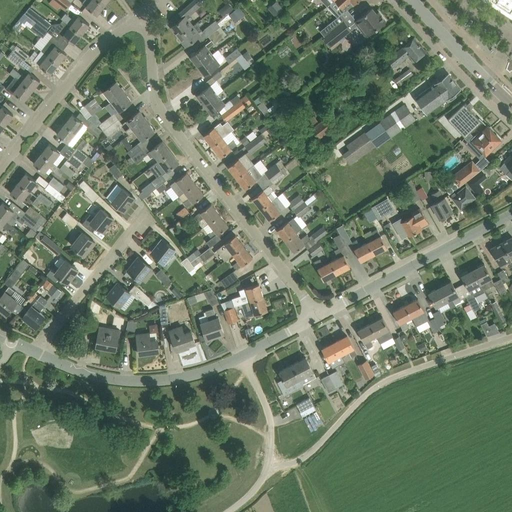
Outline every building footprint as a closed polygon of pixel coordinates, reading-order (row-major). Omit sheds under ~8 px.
[(67,0),(51,0),(60,7),(65,11),(71,3),(67,0)] [(82,0),(81,2),(97,15),(105,5),(98,0),(82,0)] [(193,0),(188,5),(193,10),(201,2),(199,0),(193,0)] [(335,0),(334,1),(345,12),(356,3),(358,0),(335,0)] [(511,0),(484,0),(511,18),(511,0)] [(268,9),(274,17),(283,9),(276,1),(268,9)] [(228,15),(235,22),(244,13),(239,7),(228,15)] [(348,26),(344,21),(338,26),(331,31),(337,40),(356,25),(365,37),(386,21),(378,12),(376,14),(372,8),(355,21),(348,26)] [(65,13),(61,18),(82,34),(90,24),(76,13),(71,18),(65,13)] [(171,27),(178,37),(193,26),(196,23),(195,22),(192,25),(189,21),(192,18),(189,14),(185,16),(171,27)] [(42,15),(36,22),(48,31),(48,32),(54,24),(42,15)] [(15,26),(20,30),(28,19),(25,17),(23,19),(21,18),(15,26)] [(54,24),(48,32),(58,39),(61,34),(74,44),(82,34),(61,18),(63,20),(60,23),(54,24)] [(193,26),(178,37),(186,46),(197,37),(200,42),(208,36),(208,35),(220,26),(215,20),(204,29),(205,30),(202,31),(196,23),(193,26)] [(338,26),(333,20),(326,26),(331,31),(338,26)] [(34,25),(31,29),(43,38),(48,31),(36,22),(34,25)] [(205,44),(208,48),(226,34),(220,26),(208,35),(208,36),(211,40),(205,44)] [(385,61),(391,69),(409,54),(415,61),(426,52),(414,37),(403,47),(402,47),(385,61)] [(50,40),(41,50),(59,64),(66,54),(50,40)] [(17,44),(12,51),(25,61),(30,54),(17,44)] [(190,57),(197,66),(212,54),(208,48),(205,44),(198,50),(190,57)] [(229,63),(242,54),(237,48),(225,57),(229,63)] [(41,50),(33,60),(51,74),(59,64),(41,50)] [(212,54),(197,66),(205,75),(220,64),(223,60),(223,57),(218,50),(212,54)] [(247,50),(242,54),(244,57),(250,64),(255,60),(247,50)] [(25,61),(12,51),(8,56),(21,66),(25,61)] [(13,68),(9,73),(15,77),(32,91),(40,81),(29,72),(25,77),(13,68)] [(404,83),(403,81),(413,73),(409,68),(393,79),(399,87),(404,83)] [(219,71),(207,81),(211,85),(216,81),(222,76),(219,71)] [(435,83),(415,98),(427,114),(460,89),(448,73),(435,83)] [(24,101),(32,91),(15,77),(6,89),(13,94),(14,92),(24,101)] [(103,91),(111,101),(124,91),(116,81),(103,91)] [(211,85),(197,96),(204,105),(218,94),(223,90),(216,81),(211,85)] [(124,91),(111,101),(119,111),(132,101),(124,91)] [(218,94),(204,105),(211,114),(218,109),(223,105),(227,111),(234,105),(230,100),(225,104),(218,94)] [(237,95),(230,100),(234,105),(237,103),(241,100),(240,99),(237,95)] [(259,97),(253,101),(257,105),(262,102),(259,97)] [(84,106),(92,116),(102,109),(94,98),(84,106)] [(222,114),(221,115),(226,121),(242,109),(237,103),(234,105),(227,111),(222,114)] [(466,106),(467,105),(465,103),(448,119),(465,138),(482,121),(479,118),(478,119),(466,106)] [(0,104),(0,120),(5,125),(13,115),(0,104)] [(404,104),(347,145),(356,158),(375,144),(377,147),(415,119),(412,115),(404,104)] [(131,126),(134,131),(147,121),(139,111),(126,121),(131,126)] [(80,113),(77,117),(83,122),(88,126),(86,128),(97,136),(102,130),(91,121),(80,113)] [(99,125),(104,130),(119,119),(114,113),(99,125)] [(72,114),(65,124),(75,132),(83,122),(77,117),(72,114)] [(307,121),(309,124),(311,127),(310,127),(318,138),(331,128),(323,118),(318,122),(313,116),(307,121)] [(119,119),(104,130),(108,136),(123,125),(119,119)] [(147,121),(134,131),(142,141),(155,131),(147,121)] [(211,129),(204,135),(212,146),(223,138),(234,129),(228,121),(222,125),(220,123),(215,127),(215,126),(211,129)] [(65,124),(57,134),(67,142),(73,147),(81,136),(75,132),(65,124)] [(466,142),(481,158),(500,140),(488,127),(481,133),(479,131),(473,137),(472,136),(466,142)] [(248,135),(251,140),(257,135),(254,131),(248,135)] [(250,142),(245,146),(250,152),(266,140),(261,134),(250,142)] [(240,140),(245,146),(250,142),(245,136),(240,140)] [(223,138),(212,146),(221,157),(232,149),(231,148),(237,144),(233,139),(228,144),(223,138)] [(151,150),(159,161),(171,151),(163,141),(151,150)] [(49,143),(41,153),(52,161),(60,152),(49,143)] [(129,150),(127,152),(131,157),(141,149),(138,144),(133,148),(129,150)] [(77,148),(72,154),(83,162),(90,168),(96,161),(92,158),(78,146),(77,148)] [(141,149),(131,157),(135,162),(136,163),(146,155),(141,149)] [(171,151),(159,161),(167,171),(179,162),(171,151)] [(60,177),(64,172),(71,177),(61,168),(60,168),(60,169),(52,162),(52,161),(41,153),(33,163),(44,172),(48,167),(60,177)] [(72,154),(68,160),(72,163),(79,168),(83,162),(72,154)] [(228,167),(236,177),(247,169),(253,165),(248,159),(245,154),(239,159),(239,158),(228,167)] [(499,168),(506,174),(511,168),(511,156),(511,155),(499,168)] [(452,177),(460,186),(466,182),(466,181),(479,171),(472,162),(452,177)] [(65,163),(61,168),(71,177),(72,177),(76,172),(70,166),(65,163)] [(264,171),(269,177),(280,169),(275,163),(264,171)] [(109,168),(117,178),(122,174),(114,164),(109,168)] [(247,169),(236,177),(245,189),(256,180),(261,176),(258,171),(253,165),(247,169)] [(269,177),(273,182),(284,174),(280,169),(269,177)] [(424,171),(424,180),(432,179),(431,171),(424,171)] [(479,171),(466,181),(472,188),(478,183),(485,178),(479,171)] [(179,196),(184,192),(195,183),(187,172),(170,185),(179,196)] [(26,173),(18,182),(29,191),(37,181),(36,180),(26,173)] [(151,182),(155,189),(167,179),(163,174),(151,182)] [(36,180),(37,181),(45,188),(49,183),(40,176),(36,180)] [(54,177),(49,183),(59,191),(64,185),(54,177)] [(85,192),(94,201),(100,196),(84,180),(80,184),(87,191),(85,192)] [(444,188),(449,195),(460,186),(454,180),(444,188)] [(69,181),(65,186),(71,190),(74,185),(69,181)] [(404,184),(414,202),(420,198),(416,191),(414,186),(413,187),(409,181),(404,184)] [(29,191),(18,182),(10,193),(21,201),(29,191)] [(155,189),(151,182),(142,189),(143,191),(138,194),(142,199),(153,190),(155,189)] [(59,191),(49,183),(45,188),(62,201),(66,196),(59,191)] [(156,188),(160,193),(167,188),(163,183),(156,188)] [(195,183),(184,192),(189,198),(183,202),(187,207),(193,202),(204,194),(195,183)] [(252,198),(261,209),(278,196),(270,185),(263,190),(252,198)] [(453,197),(461,208),(474,197),(466,187),(456,195),(455,193),(452,195),(453,197)] [(112,201),(125,212),(135,198),(122,188),(112,201)] [(432,204),(440,219),(453,212),(445,197),(443,198),(438,190),(432,194),(436,202),(432,204)] [(37,197),(41,201),(49,207),(52,203),(41,193),(37,197)] [(278,196),(261,209),(270,220),(281,212),(280,211),(286,207),(285,206),(288,204),(292,210),(303,201),(298,194),(289,201),(282,193),(278,196)] [(306,199),(310,204),(318,199),(314,194),(306,199)] [(37,206),(41,201),(37,197),(33,203),(37,206)] [(292,210),(298,217),(310,208),(305,201),(292,210)] [(3,202),(0,205),(0,215),(12,225),(20,215),(3,202)] [(378,203),(371,207),(378,218),(385,214),(378,203)] [(204,217),(209,223),(220,215),(211,204),(201,212),(195,217),(198,221),(204,217)] [(30,206),(25,212),(41,225),(46,219),(30,206)] [(185,207),(176,213),(181,219),(189,212),(185,207)] [(82,224),(85,226),(91,230),(95,225),(103,232),(114,219),(101,208),(94,217),(90,214),(82,224)] [(377,218),(371,208),(364,212),(370,222),(377,218)] [(401,218),(393,223),(401,238),(409,234),(409,236),(422,229),(421,227),(428,223),(420,208),(412,212),(413,215),(403,221),(401,218)] [(41,225),(25,212),(20,220),(23,223),(24,222),(36,231),(37,229),(38,231),(39,230),(40,231),(44,227),(41,225)] [(62,219),(73,228),(79,221),(67,212),(62,219)] [(188,214),(183,218),(187,223),(192,220),(188,214)] [(12,225),(0,215),(0,236),(2,234),(0,231),(0,227),(1,225),(8,230),(9,228),(11,229),(9,232),(13,235),(17,230),(14,227),(12,225)] [(228,226),(220,215),(209,223),(214,230),(208,234),(211,238),(217,234),(228,226)] [(288,221),(277,230),(285,241),(296,232),(302,228),(294,217),(288,222),(288,221)] [(342,225),(337,227),(338,229),(343,240),(348,237),(343,227),(342,225)] [(310,235),(315,241),(327,232),(322,226),(310,235)] [(25,235),(31,239),(36,232),(30,228),(25,235)] [(375,238),(367,242),(374,254),(387,248),(381,235),(380,236),(377,229),(372,231),(375,238)] [(71,245),(85,256),(95,242),(82,232),(71,245)] [(296,232),(285,241),(294,252),(305,244),(304,243),(310,239),(307,234),(301,239),(296,232)] [(221,239),(217,234),(206,243),(210,247),(221,239)] [(338,258),(331,261),(337,274),(350,267),(344,255),(349,253),(339,234),(332,237),(338,248),(333,250),(336,257),(338,256),(338,258)] [(41,240),(47,246),(58,254),(62,248),(45,235),(41,240)] [(225,261),(233,255),(244,246),(236,235),(224,244),(225,244),(217,250),(225,261)] [(511,237),(501,243),(511,261),(511,260),(511,237)] [(151,252),(164,263),(175,249),(162,239),(151,252)] [(374,254),(367,242),(360,246),(357,239),(352,242),(355,249),(361,261),(374,254)] [(308,249),(313,256),(323,247),(318,241),(308,249)] [(511,261),(501,243),(492,248),(501,266),(511,261)] [(244,246),(233,255),(238,261),(232,265),(236,269),(242,265),(253,257),(244,246)] [(202,260),(204,262),(215,253),(210,247),(199,256),(202,260)] [(192,253),(187,257),(191,262),(196,258),(192,253)] [(202,260),(199,256),(196,258),(191,262),(194,266),(200,262),(202,260)] [(60,277),(68,283),(78,270),(61,257),(59,259),(58,259),(56,262),(56,264),(60,267),(55,272),(51,269),(47,275),(56,282),(60,277)] [(127,270),(140,280),(141,279),(150,268),(151,267),(138,257),(127,270)] [(181,262),(189,272),(195,267),(194,266),(191,262),(187,257),(181,262)] [(9,276),(16,282),(30,263),(24,258),(9,276)] [(337,274),(331,261),(324,265),(320,259),(315,262),(318,268),(324,280),(337,274)] [(484,263),(473,269),(484,290),(494,284),(495,284),(494,282),(484,263)] [(155,274),(165,285),(171,280),(161,269),(155,274)] [(473,269),(462,275),(465,282),(472,294),(473,293),(474,296),(475,296),(484,291),(484,290),(473,269)] [(497,273),(503,283),(509,279),(503,269),(497,273)] [(219,281),(224,287),(237,278),(232,271),(219,281)] [(42,286),(62,300),(67,293),(47,279),(42,286)] [(500,279),(494,282),(495,284),(500,294),(507,290),(500,279)] [(451,281),(440,287),(447,301),(451,308),(464,301),(463,299),(460,300),(458,295),(459,295),(455,288),(451,281)] [(117,282),(107,296),(120,306),(131,293),(128,291),(117,282)] [(37,290),(41,294),(47,288),(43,284),(37,290)] [(241,295),(232,298),(232,299),(234,306),(243,303),(244,303),(250,301),(263,297),(259,284),(246,288),(239,291),(241,295)] [(0,297),(0,309),(7,314),(11,309),(16,313),(22,305),(12,296),(16,291),(9,286),(0,297)] [(440,287),(429,293),(436,307),(447,301),(440,287)] [(203,292),(212,306),(219,301),(211,289),(203,292)] [(143,291),(138,297),(148,306),(153,300),(144,292),(143,291)] [(472,294),(466,297),(470,304),(474,311),(481,307),(478,302),(475,296),(474,296),(473,293),(472,294)] [(250,301),(244,303),(246,310),(248,316),(255,314),(268,310),(263,297),(250,301)] [(418,298),(405,305),(412,317),(416,326),(428,321),(434,332),(440,328),(439,326),(435,318),(430,320),(418,298)] [(232,299),(224,302),(227,309),(234,307),(234,306),(232,299)] [(40,312),(45,306),(37,300),(23,317),(36,327),(45,316),(40,312)] [(491,303),(503,327),(506,325),(505,321),(507,320),(496,300),(491,303)] [(159,306),(161,324),(168,323),(166,304),(159,306)] [(469,304),(463,307),(470,320),(476,317),(469,304)] [(412,317),(405,305),(393,311),(400,323),(403,330),(408,327),(405,321),(412,317)] [(224,310),(229,323),(238,320),(234,307),(227,309),(224,310)] [(201,323),(203,330),(206,339),(224,333),(219,317),(217,318),(213,308),(206,311),(209,320),(201,323)] [(432,313),(435,318),(439,326),(445,323),(443,319),(444,319),(439,309),(432,313)] [(383,317),(370,324),(376,336),(377,335),(381,343),(393,337),(383,317)] [(486,322),(481,324),(487,336),(499,332),(494,323),(489,326),(486,322)] [(376,336),(370,324),(358,330),(364,342),(368,348),(373,346),(370,339),(376,336)] [(96,346),(116,350),(119,330),(100,326),(98,336),(94,336),(93,343),(96,343),(96,346)] [(188,345),(195,343),(191,330),(184,332),(182,326),(170,330),(177,352),(189,348),(188,345)] [(149,333),(137,334),(138,344),(139,354),(159,352),(157,338),(157,332),(149,333)] [(347,336),(335,342),(341,354),(348,351),(351,357),(357,354),(353,348),(354,348),(347,336)] [(394,339),(400,350),(404,347),(399,336),(394,339)] [(341,354),(335,342),(322,349),(333,368),(345,362),(341,354)] [(417,345),(420,352),(427,349),(423,342),(417,345)] [(306,357),(292,364),(303,384),(316,377),(313,372),(313,371),(306,357)] [(375,374),(371,366),(367,359),(358,364),(366,379),(375,374)] [(303,384),(292,364),(279,371),(284,379),(278,382),(285,396),(303,386),(303,384)] [(337,370),(329,374),(336,388),(344,384),(337,370)] [(328,392),(330,391),(336,388),(329,374),(321,379),(328,392)] [(301,412),(314,405),(310,397),(296,404),(301,412)]
